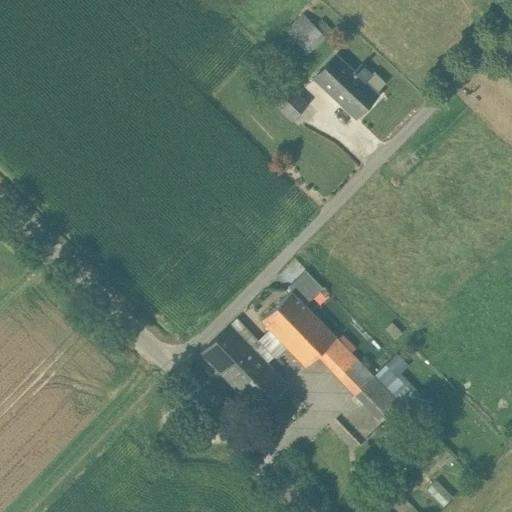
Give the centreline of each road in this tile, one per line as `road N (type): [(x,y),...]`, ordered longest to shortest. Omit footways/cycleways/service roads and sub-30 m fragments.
road 1 (unclassified): [(126,323),(303,511)]
road 2 (unclassified): [(126,323),(0,198)]
